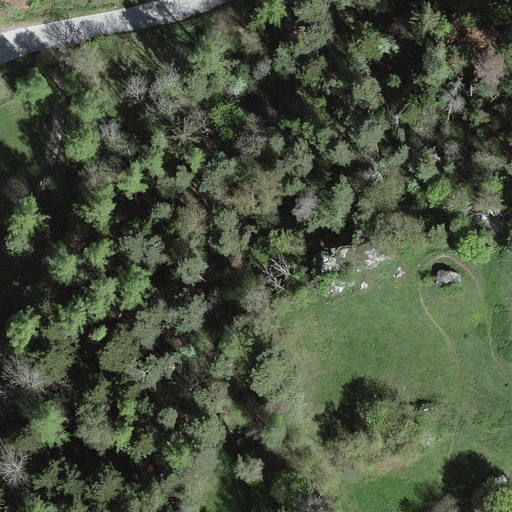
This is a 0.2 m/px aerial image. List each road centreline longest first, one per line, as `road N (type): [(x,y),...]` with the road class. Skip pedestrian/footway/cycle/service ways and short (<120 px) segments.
road 1 (track): [(0,307),(34,263),(65,152),(82,27)]
road 2 (unclassified): [(0,45),(195,0)]
